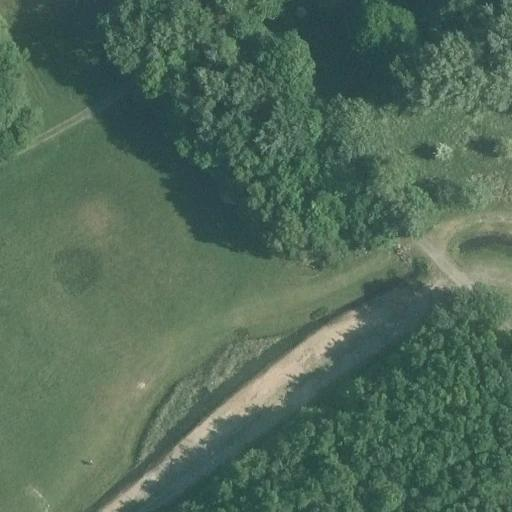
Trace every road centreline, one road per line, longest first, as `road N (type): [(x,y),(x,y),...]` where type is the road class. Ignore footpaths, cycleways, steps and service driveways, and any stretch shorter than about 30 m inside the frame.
road 1 (track): [(511,336),(214,41)]
road 2 (track): [(0,158),(114,94),(179,37),(214,41)]
